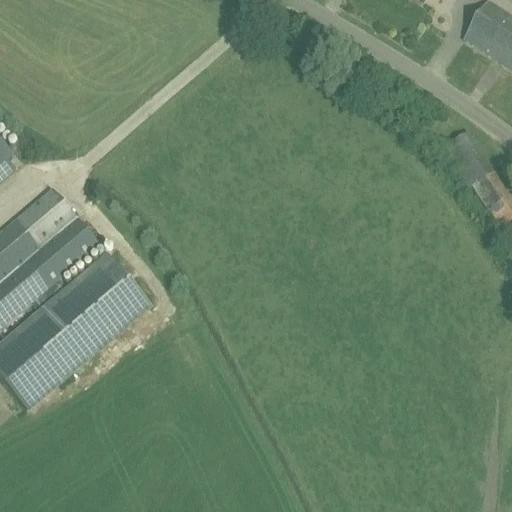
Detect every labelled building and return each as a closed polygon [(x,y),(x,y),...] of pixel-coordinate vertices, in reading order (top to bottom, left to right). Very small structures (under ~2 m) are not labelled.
[(511,71),(511,19),(488,4),(465,41),(511,71)] [(433,139),(425,133),(421,138),(429,144),(433,139)] [(0,154),(0,186),(16,173),(0,154)] [(52,193),(15,224),(39,252),(76,221),(52,193)] [(15,224),(0,236),(0,320),(6,328),(31,307),(58,284),(100,249),(76,221),(39,252),(15,224)] [(110,261),(87,281),(129,326),(150,308),(110,261)] [(42,319),(0,356),(0,380),(27,413),(129,326),(87,281),(69,296),(58,284),(31,307),(42,319)]
